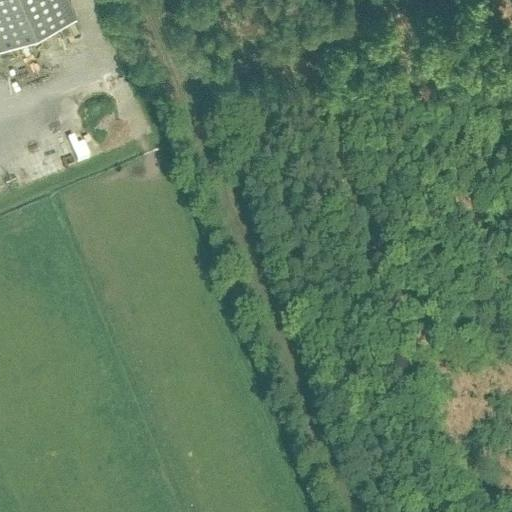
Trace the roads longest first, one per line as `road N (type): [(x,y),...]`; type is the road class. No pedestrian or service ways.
road 1 (track): [(148,0),(349,511)]
road 2 (track): [(183,89),(403,0)]
